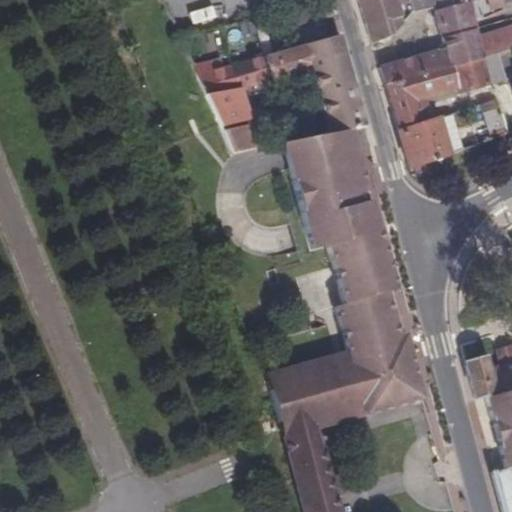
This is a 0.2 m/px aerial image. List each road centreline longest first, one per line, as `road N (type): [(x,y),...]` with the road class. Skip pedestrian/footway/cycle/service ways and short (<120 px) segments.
road 1 (residential): [(481,511),(411,248)]
road 2 (residential): [(340,0),(411,248)]
